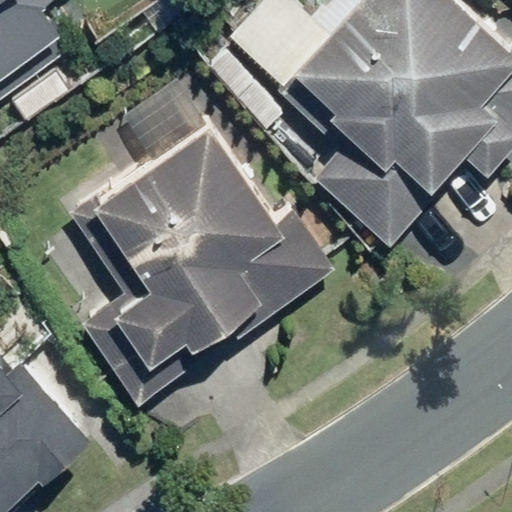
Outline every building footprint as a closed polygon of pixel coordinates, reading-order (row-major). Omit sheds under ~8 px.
[(0,0),(0,65),(71,17),(59,0),(0,0)] [(511,26),(483,0),(347,0),(277,75),(344,137),(321,163),(402,238),(484,150),(495,160),(511,141),(511,26)] [(294,104),(231,37),(213,54),(275,121),(294,104)] [(224,104),(76,200),(128,280),(88,306),(142,389),(343,259),(302,195),(289,203),(224,104)] [(20,348),(0,326),(0,491),(92,406),(29,340),(20,348)]
